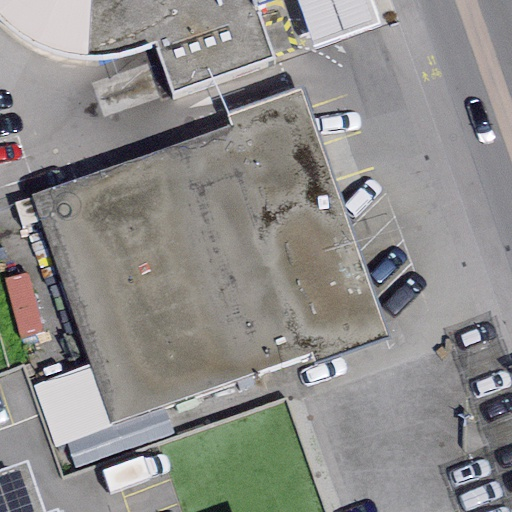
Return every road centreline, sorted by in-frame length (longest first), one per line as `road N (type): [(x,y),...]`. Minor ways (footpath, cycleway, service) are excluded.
road 1 (unknown): [(0,48),(65,84),(129,87),(235,72),(327,45),(400,0)]
road 2 (secondary): [(511,125),(468,0)]
